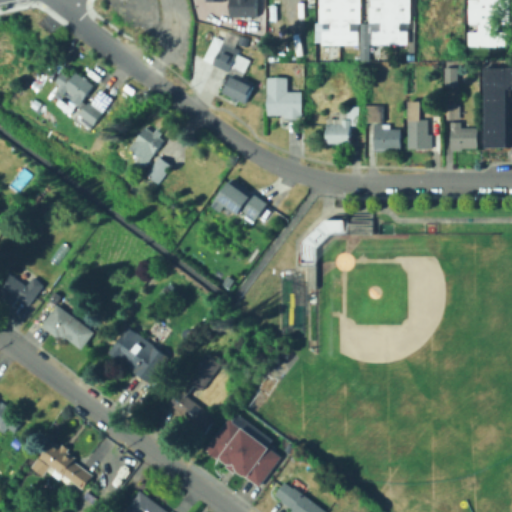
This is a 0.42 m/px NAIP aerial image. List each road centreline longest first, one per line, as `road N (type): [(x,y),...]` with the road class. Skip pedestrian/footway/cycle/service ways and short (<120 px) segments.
road 1 (residential): [(0,338),(230,511)]
road 2 (residential): [(323,176),(511,177)]
road 3 (residential): [(63,0),(194,108)]
road 4 (residential): [(194,108),(256,153),(323,176)]
